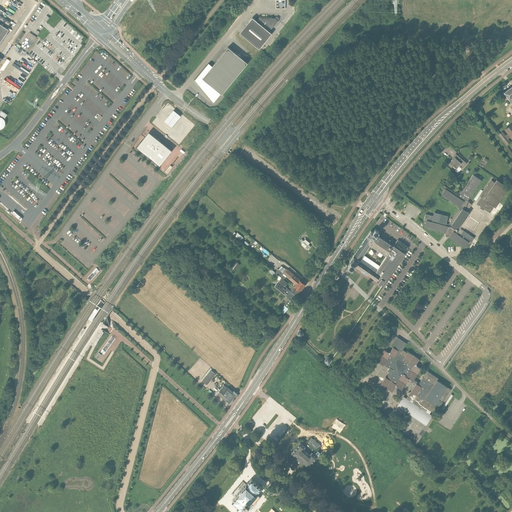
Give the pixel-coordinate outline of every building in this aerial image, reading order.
[(0,20),(7,26),(11,21),(0,13),(0,20)] [(252,18),(240,33),(259,49),(272,34),(270,32),(279,21),(275,18),(260,18),(257,22),(252,18)] [(212,66),(208,63),(195,80),(213,100),(219,92),(222,94),(247,63),(228,47),(212,66)] [(511,85),(502,94),(503,94),(502,96),(503,97),(505,98),(506,98),(507,97),(511,104),(511,85)] [(164,121),(171,127),(180,116),(173,111),(164,121)] [(511,139),(511,124),(505,130),(506,131),(505,132),(505,133),(503,135),(502,133),(500,134),(508,145),(510,143),(507,140),(511,137),(511,139)] [(143,142),(141,141),(136,147),(159,166),(172,151),(150,133),(143,142)] [(450,163),(456,169),(458,166),(462,169),(466,164),(456,154),(453,157),(454,158),(450,163)] [(425,214),(423,222),(424,222),(424,223),(425,223),(424,227),(445,233),(445,235),(455,242),(465,248),(468,244),(469,245),(472,242),(457,232),(458,230),(469,213),(467,211),(472,204),(467,201),(481,181),(473,175),(459,196),(444,186),(442,190),(444,191),(441,195),(459,208),(448,224),(438,221),(440,215),(433,213),(432,216),(425,214)] [(481,197),(477,204),(481,207),(480,208),(483,210),(484,209),(490,213),(494,206),(495,207),(508,188),(497,180),(495,182),(491,180),(480,197),(481,197)] [(376,280),(374,283),(382,287),(398,263),(405,252),(408,249),(396,241),(393,246),(376,235),(379,232),(375,229),(373,232),(370,231),(349,262),(351,263),(348,266),(352,269),(354,265),(361,270),(361,271),(367,275),(368,274),(376,280)] [(242,237),(237,232),(234,236),(240,241),(243,238),(242,237)] [(307,247),(310,241),(305,239),(302,245),(307,247)] [(236,260),(231,266),(236,269),(241,264),(236,260)] [(293,281),(302,289),(305,285),(287,270),(284,274),(286,276),(293,281)] [(292,301),(297,295),(288,287),(287,288),(285,286),(288,283),(284,280),(281,277),(277,274),(275,277),(279,281),(278,282),(274,286),(289,299),(284,305),(288,308),(294,302),(292,301)] [(302,289),(293,281),(292,282),(291,283),(294,286),(293,287),(299,292),(302,289)] [(297,295),(299,292),(293,287),(294,286),(291,283),(290,285),(288,287),(297,295)] [(101,308),(97,305),(89,318),(93,321),(101,308)] [(383,349),(376,360),(383,365),(384,364),(389,368),(387,370),(390,372),(387,378),(385,377),(381,384),(392,392),(395,387),(397,387),(401,390),(409,379),(411,380),(412,382),(414,382),(416,384),(411,391),(406,399),(432,417),(442,402),(451,390),(447,387),(437,380),(438,379),(427,371),(423,377),(419,383),(414,380),(421,369),(417,366),(416,364),(419,359),(408,352),(404,357),(399,353),(401,351),(406,344),(397,337),(395,341),(391,346),(393,347),(390,352),(388,352),(383,349)] [(223,385),(217,393),(229,403),(237,394),(233,391),(232,392),(227,387),(227,388),(223,385)] [(333,423),(343,430),(346,425),(336,419),(333,423)] [(308,443),(317,450),(321,446),(312,438),(308,443)] [(308,468),(317,457),(320,453),(318,451),(315,455),(314,455),(311,452),(310,455),(303,449),(305,447),(300,443),(292,453),(295,456),(294,458),(297,461),(299,462),(302,465),(304,464),(308,468)] [(253,505),(260,497),(257,494),(258,494),(256,493),(261,488),(251,479),(246,484),(245,483),(243,486),(237,494),(235,496),(235,497),(231,501),(237,506),(236,508),(241,511),(246,506),(247,506),(250,503),(253,505)]
